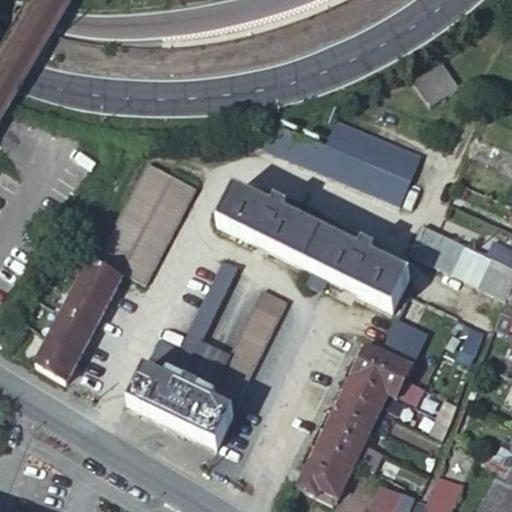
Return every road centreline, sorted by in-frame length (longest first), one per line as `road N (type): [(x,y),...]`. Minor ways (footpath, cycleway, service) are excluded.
road 1 (primary): [(0,67),(106,95),(200,97),(299,78),(392,33),(435,0)]
road 2 (primary): [(266,0),(182,20),(111,25),(0,6)]
road 3 (residential): [(216,511),(0,385)]
